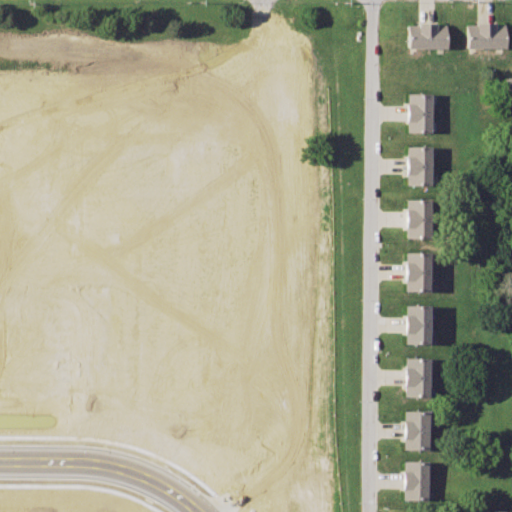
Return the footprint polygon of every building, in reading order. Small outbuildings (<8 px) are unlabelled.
[(425,20),(416,20),(416,23),(405,23),(405,46),(425,46),(425,20)] [(444,23),(433,23),(433,20),(425,20),(425,46),(444,45),(444,23)] [(484,20),(474,20),(474,23),(464,23),(464,46),(484,46),(484,20)] [(503,24),(493,24),(493,20),(484,20),(484,46),(503,45),(503,24)] [(510,96),(511,95),(511,74),(503,79),(510,96)] [(404,110),(404,101),(405,101),(405,91),(429,91),(429,110),(404,110)] [(429,110),(404,110),(404,120),(405,120),(405,130),(429,130),(429,110)] [(403,163),(403,154),(405,154),(405,144),(428,145),(428,163),(403,163)] [(428,163),(403,163),(403,173),(405,173),(405,183),(428,183),(428,163)] [(402,216),(402,207),(404,207),(404,197),(427,197),(427,216),(402,216)] [(427,216),(402,216),(402,225),(404,225),(404,236),(427,236),(427,216)] [(402,269),(402,260),(404,260),(404,250),(427,250),(427,269),(402,269)] [(427,269),(402,269),(402,278),(403,278),(403,289),(427,289),(427,269)] [(427,322),(427,303),(404,303),(404,313),(402,313),(402,322),(427,322)] [(427,322),(402,322),(402,331),(403,331),(403,342),(427,342),(427,322)] [(401,375),(401,366),(403,366),(403,356),(426,356),(426,375),(401,375)] [(426,375),(401,375),(401,384),(403,384),(403,395),(426,395),(426,375)] [(401,428),(401,419),(402,419),(402,409),(426,409),(426,428),(401,428)] [(426,428),(401,428),(401,437),(402,437),(402,448),(426,448),(426,428)] [(400,478),(400,470),(402,470),(402,459),(426,460),(425,479),(400,478)] [(425,479),(400,478),(400,488),(401,488),(401,499),(425,499),(425,479)]
